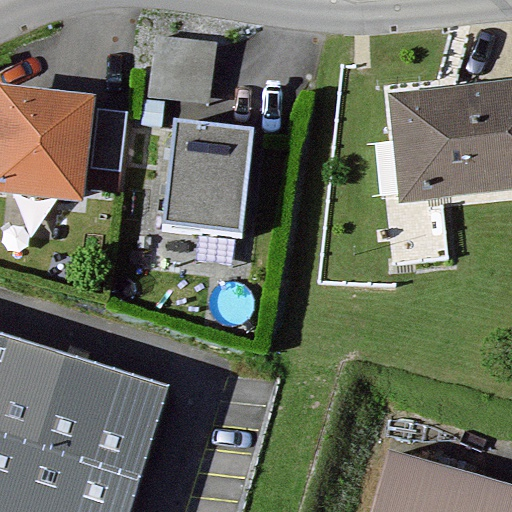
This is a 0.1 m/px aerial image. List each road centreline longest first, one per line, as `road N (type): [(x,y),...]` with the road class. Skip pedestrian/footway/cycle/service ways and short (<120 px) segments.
road 1 (residential): [(455,0),(338,12),(251,0)]
road 2 (unknown): [(156,511),(177,437),(179,395),(153,355)]
road 3 (unknown): [(153,355),(0,312)]
